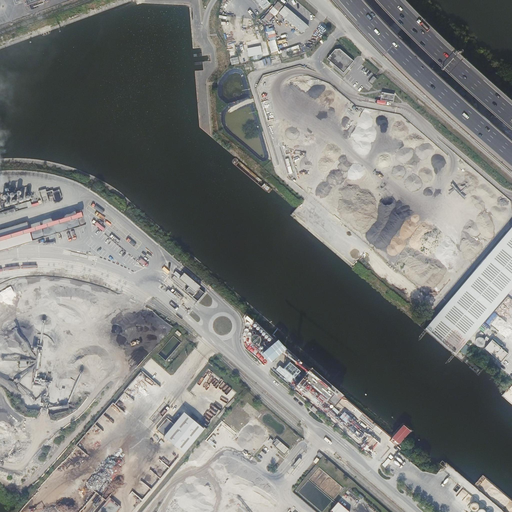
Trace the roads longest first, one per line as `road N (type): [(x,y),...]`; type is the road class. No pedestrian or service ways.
road 1 (unclassified): [(315,0),(511,171)]
road 2 (unclassified): [(229,340),(414,511)]
road 3 (motorway): [(349,0),(511,154)]
road 4 (unknown): [(0,392),(24,422),(70,417),(141,351),(144,318)]
road 5 (unknown): [(315,424),(275,478),(230,450),(205,454),(179,477)]
road 6 (motorway): [(511,116),(389,0)]
